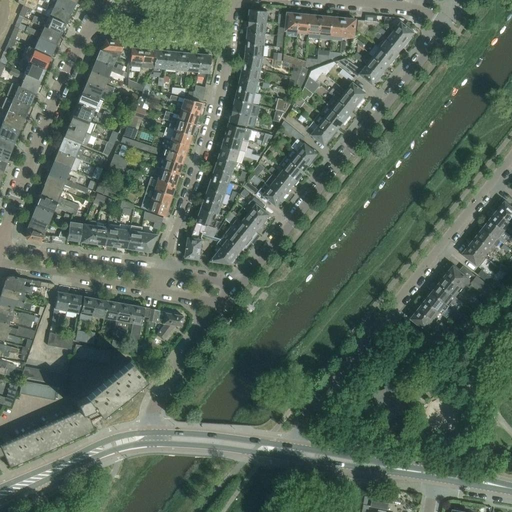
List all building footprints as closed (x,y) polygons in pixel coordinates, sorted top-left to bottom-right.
[(38,0),(25,0),(23,5),(28,7),(34,10),(38,0)] [(75,3),(68,0),(41,0),(53,5),(70,13),(71,13),(75,3)] [(70,13),(53,5),(51,10),(38,5),(35,11),(48,16),(65,24),(70,13)] [(266,23),(268,11),(251,9),(250,15),(249,15),(249,19),(250,20),(250,21),(266,23)] [(298,30),(299,14),(295,14),(294,12),(291,12),(290,13),(288,13),(287,29),(298,30)] [(309,31),(311,15),(310,15),(309,14),(306,13),(304,15),(299,14),(298,30),(309,31)] [(320,32),(322,16),(317,16),(316,14),(313,14),(312,15),(311,15),(309,31),(320,32)] [(65,24),(48,16),(46,22),(40,19),(40,18),(34,15),(32,21),(44,27),(60,34),(65,24)] [(332,33),(333,17),(332,17),(331,16),(328,15),(326,17),(322,16),(320,32),(332,33)] [(55,45),(60,34),(44,27),(41,32),(20,23),(23,17),(19,16),(14,27),(19,29),(38,38),(55,45)] [(343,35),(344,18),(340,18),(338,16),(336,16),(334,17),(333,17),(332,33),(343,35)] [(354,36),(356,19),(355,19),(353,18),(351,18),(349,19),(344,18),(343,35),(354,36)] [(358,20),(357,30),(364,34),(370,26),(364,21),(364,20),(358,20)] [(408,42),(394,31),(391,35),(382,27),(378,23),(378,21),(364,20),(364,21),(370,26),(378,31),(378,32),(400,50),(404,45),(405,46),(408,42)] [(265,34),(266,23),(250,21),(249,22),(248,23),(248,26),(249,27),(248,32),(265,34)] [(414,32),(401,22),(394,31),(408,42),(412,37),(411,37),(414,32)] [(14,27),(9,38),(14,40),(19,29),(14,27)] [(264,45),(265,34),(248,32),(248,38),(247,38),(246,41),(247,42),(247,44),(264,45)] [(378,32),(375,35),(380,39),(382,41),(378,46),(395,59),(398,55),(397,54),(400,50),(378,32)] [(10,54),(16,41),(9,38),(3,51),(10,54)] [(50,56),(55,45),(38,38),(33,48),(50,56)] [(128,60),(129,42),(107,40),(104,41),(101,49),(117,56),(128,60)] [(263,56),(264,45),(247,44),(247,45),(246,45),(246,49),(247,50),(246,54),(263,56)] [(373,48),(369,53),(373,56),(387,67),(390,63),(391,64),(395,59),(378,46),(376,44),(373,48)] [(50,56),(33,48),(29,46),(26,52),(31,54),(27,62),(44,70),(50,56)] [(141,66),(143,48),(137,48),(137,49),(131,48),(130,64),(134,65),(141,66)] [(153,67),(155,51),(148,50),(148,49),(143,48),(141,66),(153,67)] [(123,66),(114,62),(117,56),(101,49),(100,50),(99,50),(97,56),(98,56),(96,60),(126,72),(127,67),(123,65),(123,66)] [(164,68),(166,52),(161,51),(160,50),(157,50),(156,51),(155,51),(153,67),(154,67),(151,72),(160,72),(160,67),(164,68)] [(5,65),(10,54),(3,51),(0,58),(0,62),(5,65)] [(175,69),(177,53),(176,53),(175,51),(172,51),(171,52),(166,52),(164,68),(175,69)] [(186,70),(188,54),(182,53),(182,52),(179,52),(178,53),(177,53),(175,69),(186,70)] [(274,52),(273,59),(281,61),(281,60),(282,53),(274,52)] [(198,71),(199,55),(198,55),(197,54),(194,53),(193,54),(188,54),(186,70),(198,71)] [(208,72),(210,56),(205,55),(204,54),(201,54),(200,55),(199,55),(198,71),(197,76),(204,76),(204,72),(208,72)] [(263,58),(263,56),(246,54),(245,60),(244,60),(243,64),(244,65),(244,66),(260,70),(263,58)] [(295,64),(295,57),(284,54),(284,61),(295,64)] [(330,56),(318,55),(318,59),(318,63),(329,59),(330,56)] [(370,60),(366,65),(381,77),(384,72),(383,71),(387,67),(373,56),(370,60)] [(306,67),(306,61),(295,57),(295,64),(302,66),(306,67)] [(318,63),(318,59),(307,58),(306,65),(310,66),(318,63)] [(345,58),(340,62),(357,76),(359,74),(373,85),(376,80),(377,81),(381,77),(366,65),(363,70),(345,58)] [(27,62),(21,59),(19,64),(26,67),(24,73),(24,74),(40,81),(45,70),(44,70),(27,62)] [(92,65),(90,70),(108,77),(110,71),(126,77),(126,72),(96,60),(94,66),(92,65)] [(258,81),(260,70),(244,66),(244,67),(242,67),(242,71),(243,72),(241,77),(258,81)] [(305,80),(309,69),(306,67),(302,66),(299,78),(305,80)] [(35,94),(40,81),(24,74),(24,73),(11,67),(8,74),(23,80),(20,86),(19,88),(35,94)] [(354,77),(343,68),(340,73),(351,82),(354,77)] [(105,84),(108,77),(90,70),(88,75),(89,76),(87,82),(112,92),(114,88),(105,84)] [(255,92),(258,81),(241,77),(240,82),(239,82),(238,86),(239,87),(239,88),(255,92)] [(112,92),(87,82),(84,88),(83,87),(81,92),(99,100),(101,93),(111,96),(112,92)] [(142,91),(145,86),(137,82),(135,86),(134,88),(142,91)] [(30,106),(35,94),(19,88),(20,86),(12,83),(7,96),(12,98),(12,99),(29,106),(30,106)] [(366,93),(353,83),(346,91),(360,103),(364,98),(362,97),(366,93)] [(202,101),(205,88),(195,85),(195,91),(193,91),(193,99),(202,101)] [(171,87),(171,93),(184,96),(185,88),(171,87)] [(252,103),(255,92),(239,88),(239,89),(237,89),(236,93),(237,94),(236,99),(252,103)] [(360,103),(346,91),(343,96),(333,88),(330,92),(334,96),(352,110),(356,106),(357,107),(360,103)] [(97,112),(102,101),(99,100),(81,92),(79,97),(80,98),(77,104),(94,110),(97,112)] [(303,92),(300,96),(304,100),(308,96),(303,92)] [(142,108),(146,98),(139,96),(135,105),(142,108)] [(352,110),(334,96),(327,105),(346,120),(350,116),(349,115),(352,110)] [(29,106),(12,99),(12,100),(6,97),(1,108),(7,110),(7,111),(25,118),(29,106)] [(199,108),(201,103),(201,102),(185,98),(182,109),(197,114),(197,113),(199,112),(200,109),(199,108)] [(278,98),(275,109),(276,110),(283,111),(285,113),(292,102),(288,101),(278,98)] [(261,105),(252,103),(236,99),(235,104),(233,105),(233,108),(234,109),(233,110),(257,116),(258,116),(261,105)] [(89,121),(94,110),(77,104),(75,110),(74,109),(72,114),(89,121)] [(346,120),(327,105),(321,113),(338,127),(342,123),(343,124),(346,120)] [(142,119),(145,109),(137,106),(134,116),(132,116),(132,117),(140,120),(141,119),(142,119)] [(197,119),(197,116),(197,115),(197,114),(182,109),(178,119),(172,117),(173,113),(165,111),(164,115),(194,124),(195,120),(197,119)] [(232,116),(231,121),(247,125),(255,127),(257,116),(233,110),(233,111),(232,112),(231,115),(232,116)] [(276,110),(273,120),(279,122),(285,113),(283,111),(276,110)] [(20,131),(25,119),(25,118),(7,111),(2,123),(20,131)] [(289,113),(286,119),(306,135),(309,131),(312,133),(311,134),(325,145),(328,141),(329,142),(333,137),(314,122),(310,127),(308,125),(306,127),(289,113)] [(338,127),(321,113),(314,122),(333,137),(336,133),(335,132),(338,127)] [(92,131),(95,124),(95,123),(89,121),(72,114),(70,119),(71,120),(68,126),(91,135),(95,137),(97,133),(92,131)] [(193,130),(192,128),(194,124),(164,115),(163,119),(170,121),(168,128),(190,135),(191,134),(192,133),(193,130)] [(139,125),(140,120),(132,117),(129,126),(129,127),(134,129),(135,124),(139,125)] [(318,153),(302,141),(305,137),(285,120),(281,126),(297,139),(292,146),(293,147),(312,163),(316,159),(315,158),(318,153)] [(0,137),(15,143),(20,131),(2,123),(0,127),(0,137)] [(243,139),(247,128),(230,124),(228,129),(227,129),(226,132),(227,133),(227,134),(243,139)] [(91,135),(68,126),(64,137),(80,144),(82,137),(89,140),(91,135)] [(131,137),(134,129),(129,127),(129,126),(128,126),(125,135),(131,137)] [(191,137),(190,135),(168,128),(166,134),(159,131),(157,136),(164,138),(187,145),(188,140),(190,140),(191,137)] [(113,144),(118,133),(112,130),(108,142),(113,144)] [(271,138),(273,135),(266,133),(263,144),(267,145),(271,138)] [(274,147),(281,138),(276,133),(270,144),(271,144),(274,147)] [(247,147),(249,141),(249,140),(243,139),(227,134),(226,136),(225,136),(224,139),(225,140),(223,145),(240,150),(246,151),(246,152),(257,155),(258,151),(253,149),(247,147)] [(150,145),(134,140),(123,136),(121,142),(148,151),(150,145)] [(0,147),(12,152),(15,143),(0,137),(0,147)] [(80,144),(64,137),(63,140),(58,151),(75,158),(80,160),(84,161),(85,157),(81,155),(84,148),(79,146),(80,144)] [(108,155),(113,144),(108,142),(96,137),(94,140),(105,144),(102,153),(108,155)] [(186,149),(187,145),(164,138),(161,147),(164,149),(168,150),(184,155),(185,154),(186,151),(186,150),(186,149)] [(269,157),(276,148),(274,147),(271,144),(265,153),(269,157)] [(236,161),(240,150),(223,145),(222,150),(220,151),(219,154),(220,155),(220,156),(236,161)] [(0,158),(8,162),(8,161),(12,152),(0,147),(0,158)] [(312,163),(293,147),(286,156),(304,171),(307,167),(309,168),(312,163)] [(164,149),(162,155),(165,156),(165,158),(181,163),(184,155),(168,150),(164,149)] [(76,171),(80,160),(75,158),(58,151),(56,157),(54,156),(52,161),(70,168),(76,171)] [(232,172),(236,161),(220,156),(219,157),(218,158),(217,161),(218,163),(216,167),(232,172)] [(304,171),(286,156),(279,165),(284,169),(298,180),(302,176),(301,175),(304,171)] [(160,157),(156,168),(177,174),(178,170),(179,170),(180,169),(181,166),(181,165),(181,163),(165,158),(164,159),(160,157)] [(67,175),(69,171),(70,168),(52,161),(50,166),(52,167),(49,173),(79,185),(80,181),(76,179),(67,175)] [(98,179),(102,169),(96,166),(92,177),(98,179)] [(229,183),(232,172),(216,167),(215,171),(213,172),(212,175),(213,177),(229,183)] [(156,168),(153,178),(174,184),(176,183),(177,180),(176,178),(177,174),(156,168)] [(284,169),(277,177),(290,188),(294,184),(295,185),(298,180),(284,169)] [(88,188),(79,185),(49,173),(47,179),(45,178),(43,183),(61,191),(62,190),(61,190),(63,184),(70,187),(73,188),(74,187),(86,192),(88,188)] [(108,186),(113,176),(106,173),(101,183),(107,185),(108,186)] [(277,177),(274,174),(267,183),(270,185),(270,186),(285,198),(288,193),(287,192),(290,188),(277,177)] [(174,184),(153,178),(150,177),(147,187),(170,195),(172,190),(173,190),(174,186),(174,185),(174,184)] [(226,193),(229,183),(213,177),(213,178),(211,179),(210,182),(211,183),(210,188),(226,193)] [(248,180),(245,185),(261,198),(262,198),(264,195),(276,205),(280,201),(281,202),(285,198),(270,186),(270,185),(267,183),(266,182),(260,190),(248,181),(248,180)] [(105,191),(107,185),(101,183),(99,182),(95,191),(103,194),(104,194),(105,191)] [(61,191),(43,183),(41,188),(43,189),(40,195),(74,208),(78,210),(77,210),(79,205),(62,199),(62,198),(59,197),(61,191)] [(136,199),(137,188),(127,187),(126,198),(136,199)] [(169,199),(170,195),(147,187),(144,197),(167,205),(167,204),(169,203),(170,201),(169,199)] [(222,204),(226,193),(210,188),(208,192),(206,193),(205,196),(206,198),(206,199),(222,204)] [(245,189),(240,194),(245,198),(249,192),(245,189)] [(249,203),(245,208),(249,212),(264,224),(267,219),(266,218),(270,214),(263,208),(265,205),(258,200),(250,193),(247,197),(251,200),(249,203)] [(74,208),(40,195),(38,201),(37,200),(35,205),(52,212),(55,206),(72,213),(74,208)] [(168,207),(167,206),(167,205),(144,197),(140,208),(163,216),(165,211),(167,210),(168,207)] [(219,214),(222,204),(206,199),(204,200),(203,203),(204,204),(202,208),(214,212),(219,214)] [(500,206),(498,208),(498,210),(511,221),(511,207),(511,206),(510,206),(508,204),(510,203),(506,200),(505,201),(501,205),(500,206)] [(123,207),(124,203),(117,201),(116,208),(122,210),(123,207)] [(48,223),(52,212),(35,205),(32,210),(34,211),(32,217),(48,223)] [(221,222),(211,218),(214,212),(202,208),(202,210),(200,211),(199,215),(199,216),(197,222),(218,228),(221,222)] [(511,221),(498,210),(494,214),(493,214),(490,218),(505,230),(508,226),(511,227),(511,225),(511,221)] [(258,233),(256,231),(242,221),(239,217),(230,211),(226,219),(233,224),(231,226),(251,241),(258,233)] [(161,224),(163,218),(144,212),(143,218),(154,222),(161,224)] [(264,224),(249,212),(242,221),(256,231),(259,227),(260,228),(264,224)] [(44,234),(48,223),(32,217),(28,227),(29,227),(28,228),(44,234)] [(501,235),(505,230),(490,218),(486,222),(487,224),(484,227),(500,240),(503,236),(501,235)] [(89,221),(88,225),(84,224),(81,241),(87,242),(87,243),(91,244),(92,243),(93,243),(96,222),(94,220),(91,220),(89,221)] [(64,226),(58,224),(58,223),(53,221),(52,225),(61,229),(62,230),(64,226)] [(79,241),(82,223),(70,221),(67,239),(79,241)] [(96,222),(93,243),(94,243),(94,244),(98,245),(99,244),(104,244),(107,224),(96,222)] [(158,230),(161,224),(154,222),(152,228),(158,230)] [(216,233),(218,228),(197,222),(191,238),(189,238),(188,246),(188,248),(187,248),(186,257),(194,258),(199,259),(202,238),(204,233),(213,237),(215,235),(216,233)] [(107,224),(104,244),(109,245),(109,246),(114,247),(114,246),(116,246),(118,229),(119,225),(107,224)] [(129,231),(130,231),(131,225),(125,224),(124,230),(118,229),(116,246),(117,246),(117,248),(121,248),(122,247),(127,248),(129,231)] [(129,231),(127,248),(132,249),(133,250),(136,250),(137,249),(138,249),(141,233),(142,226),(131,225),(130,231),(129,231)] [(251,241),(231,226),(224,234),(242,249),(244,250),(251,241)] [(500,240),(484,227),(481,231),(479,232),(476,235),(494,249),(500,240)] [(64,245),(65,237),(52,235),(44,234),(28,228),(25,236),(26,239),(41,241),(50,243),(64,245)] [(149,251),(156,235),(141,233),(138,249),(140,250),(140,251),(143,251),(144,250),(149,251)] [(224,234),(217,243),(222,247),(236,258),(240,254),(239,253),(242,249),(224,234)] [(494,249),(476,235),(473,239),(473,241),(470,245),(484,256),(488,259),(491,255),(491,253),(494,249)] [(484,256),(470,245),(469,245),(468,246),(466,248),(466,249),(462,255),(467,259),(468,258),(479,267),(483,262),(481,260),(484,256)] [(236,258),(222,247),(211,260),(230,263),(231,262),(233,263),(236,258)] [(501,264),(493,257),(490,261),(498,267),(501,264)] [(446,273),(446,274),(460,286),(464,281),(469,286),(471,284),(470,283),(472,281),(458,270),(459,269),(454,265),(450,270),(448,270),(446,273)] [(482,269),(478,274),(495,287),(499,283),(482,269)] [(441,279),(438,282),(456,296),(462,287),(463,287),(460,286),(446,274),(443,279),(441,279)] [(494,289),(477,275),(472,281),(470,283),(471,284),(487,297),(494,289)] [(54,284),(38,281),(24,279),(9,276),(6,278),(3,288),(17,292),(25,294),(26,293),(49,298),(54,284)] [(435,288),(432,292),(453,309),(460,299),(456,296),(438,282),(435,287),(435,288)] [(3,288),(0,296),(31,305),(31,304),(33,304),(34,300),(28,298),(27,297),(24,296),(25,294),(17,292),(3,288)] [(65,310),(68,294),(67,293),(64,292),(63,293),(57,292),(53,314),(54,314),(53,315),(52,321),(58,322),(59,315),(58,315),(59,309),(65,310)] [(453,309),(432,292),(429,296),(428,296),(425,300),(440,312),(445,316),(447,312),(449,313),(450,312),(453,309)] [(81,296),(75,295),(75,294),(71,294),(70,294),(68,294),(65,310),(78,313),(81,296)] [(31,305),(0,296),(0,297),(0,304),(13,308),(14,305),(22,307),(22,308),(30,310),(31,305)] [(80,313),(79,319),(90,321),(91,315),(94,299),(90,298),(89,297),(85,296),(84,297),(83,297),(80,313)] [(102,317),(105,301),(104,300),(101,299),(100,300),(94,299),(91,315),(102,317)] [(115,320),(118,303),(113,302),(112,301),(109,300),(108,301),(105,301),(102,317),(115,320)] [(440,312),(425,300),(421,304),(421,306),(418,309),(432,321),(433,320),(435,322),(438,318),(436,316),(440,312)] [(115,320),(114,328),(126,330),(128,322),(131,305),(130,305),(129,304),(126,304),(125,304),(118,303),(115,320)] [(12,310),(13,308),(0,304),(0,313),(19,318),(33,322),(35,316),(12,310)] [(148,317),(149,309),(131,305),(128,322),(133,323),(128,343),(137,345),(143,316),(148,317)] [(165,311),(163,311),(149,309),(148,317),(149,317),(147,326),(154,327),(155,321),(163,322),(163,323),(165,323),(156,335),(163,341),(175,325),(181,327),(183,316),(165,313),(165,311)] [(414,314),(410,319),(415,324),(416,322),(421,326),(419,328),(429,336),(438,325),(435,322),(433,320),(432,321),(418,309),(418,310),(416,310),(414,313),(414,314)] [(19,318),(0,313),(0,321),(8,324),(9,320),(31,327),(33,322),(19,318)] [(8,326),(8,324),(0,321),(0,330),(8,333),(8,332),(32,338),(35,331),(18,326),(17,329),(8,326)] [(448,327),(442,322),(439,325),(445,330),(448,327)] [(8,333),(0,330),(0,341),(3,342),(3,341),(4,339),(18,343),(20,337),(7,334),(8,333)] [(88,333),(77,331),(75,338),(75,340),(86,342),(88,333)] [(95,332),(88,331),(88,333),(86,342),(93,343),(95,332)] [(55,333),(49,332),(47,345),(53,346),(55,333)] [(55,333),(53,346),(59,347),(61,334),(55,333)] [(61,334),(59,347),(65,348),(67,335),(61,334)] [(447,347),(454,338),(449,334),(442,343),(447,347)] [(67,335),(65,348),(71,349),(72,344),(74,337),(73,337),(67,335)] [(6,345),(6,343),(5,342),(3,341),(3,342),(0,341),(0,349),(8,352),(14,353),(17,353),(18,348),(11,347),(11,346),(6,345)] [(79,358),(81,345),(75,344),(73,357),(79,358)] [(91,360),(93,347),(87,346),(85,359),(91,360)] [(103,362),(105,349),(99,348),(97,361),(103,362)] [(8,352),(0,349),(0,354),(13,358),(14,353),(8,352)] [(109,363),(111,350),(105,349),(103,362),(109,363)] [(0,360),(0,367),(4,369),(13,370),(13,369),(17,369),(18,366),(6,362),(0,360)] [(86,397),(79,400),(83,406),(90,421),(100,416),(145,380),(130,361),(86,397)] [(0,367),(0,373),(3,374),(11,376),(13,370),(4,369),(0,367)] [(30,395),(33,382),(27,381),(25,394),(30,395)] [(36,396),(39,383),(33,382),(30,395),(36,396)] [(384,386),(384,387),(384,386),(385,389),(377,392),(376,392),(386,420),(396,416),(396,417),(407,413),(395,382),(384,386)] [(48,399),(50,385),(44,384),(42,398),(48,399)] [(57,387),(50,385),(48,399),(55,400),(57,387)] [(11,407),(13,400),(0,395),(0,403),(3,405),(4,405),(11,407)] [(83,406),(79,400),(77,396),(70,400),(75,411),(0,444),(0,455),(3,454),(9,468),(94,430),(90,421),(83,406)]
